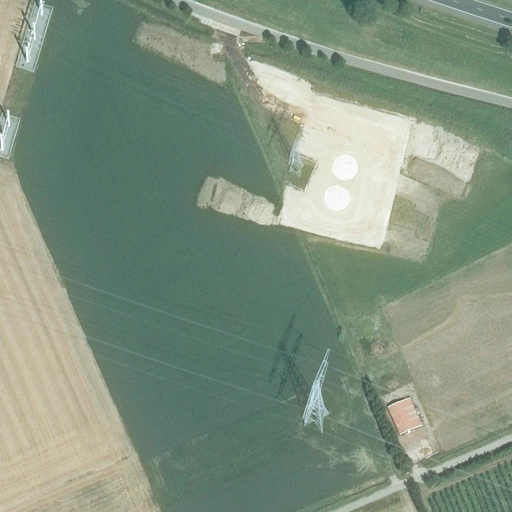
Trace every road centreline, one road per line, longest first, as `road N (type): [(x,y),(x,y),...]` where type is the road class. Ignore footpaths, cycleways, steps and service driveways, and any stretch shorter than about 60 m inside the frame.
road 1 (unclassified): [(511,104),(174,0)]
road 2 (unclassified): [(340,511),(511,438)]
